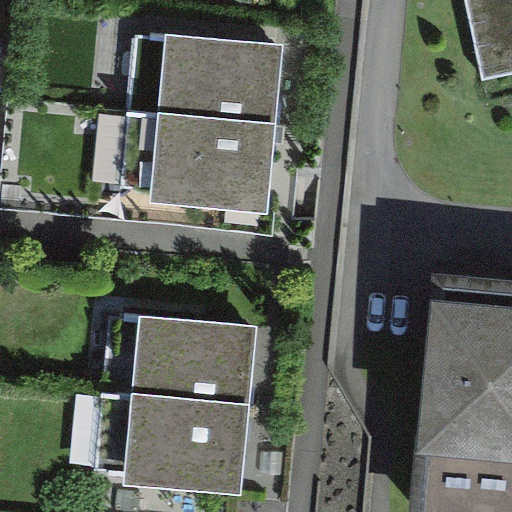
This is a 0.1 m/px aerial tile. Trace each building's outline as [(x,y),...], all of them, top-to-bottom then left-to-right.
[(147,0),(140,89),(284,99),(287,58),(290,10),(147,0)] [(511,0),(474,0),(488,63),(511,58),(511,0)] [(284,99),(140,89),(134,171),(278,181),(281,141),(284,99)] [(511,511),(511,270),(426,263),(403,505),(478,511),(511,511)] [(136,288),(129,377),(273,387),(276,344),(279,298),(136,288)] [(273,387),(129,377),(124,459),(267,469),(270,431),(273,387)]
